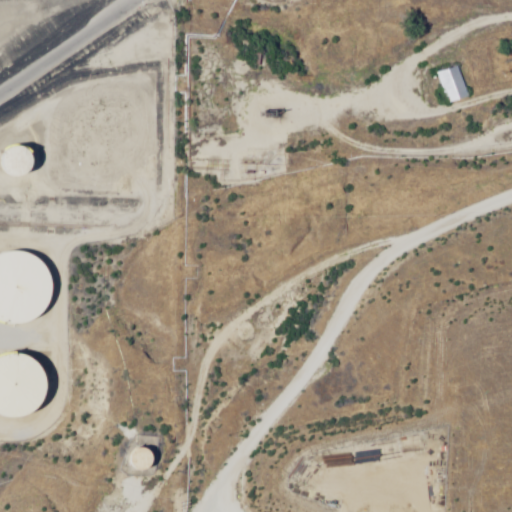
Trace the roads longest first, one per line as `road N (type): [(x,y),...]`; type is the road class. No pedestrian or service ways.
road 1 (track): [(149,511),(191,418),(260,328),(322,275),(511,204)]
road 2 (track): [(511,320),(480,328),(356,511)]
